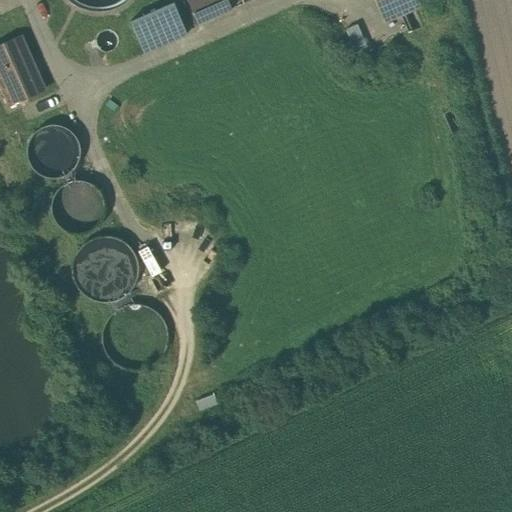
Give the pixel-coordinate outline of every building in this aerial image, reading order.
[(66,0),(71,4),(80,9),(89,11),(99,12),(109,11),(118,8),(126,2),(128,0),(66,0)] [(187,0),(187,1),(197,24),(231,9),(229,5),(226,0),(187,0)] [(373,0),(379,13),(391,7),(407,0),(373,0)] [(134,12),(143,47),(188,36),(180,1),(134,12)] [(356,24),(346,28),(357,54),(367,49),(356,24)] [(0,44),(0,85),(9,106),(40,92),(27,64),(31,62),(19,36),(0,44)] [(201,409),(220,401),(216,391),(197,398),(201,409)]
